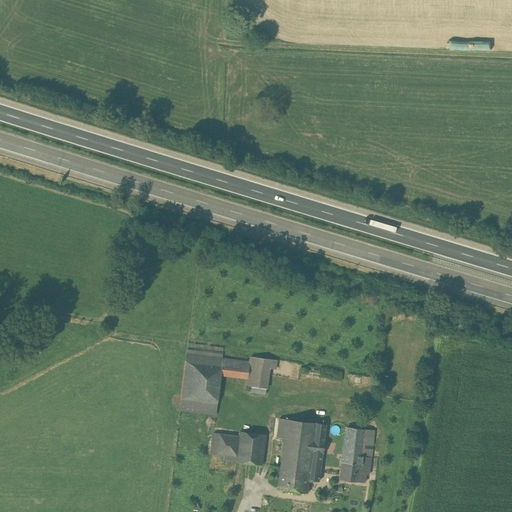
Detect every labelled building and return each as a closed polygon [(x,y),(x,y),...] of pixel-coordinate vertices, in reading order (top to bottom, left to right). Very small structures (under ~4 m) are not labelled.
[(225,358),(190,354),(183,409),(219,413),(224,373),(225,358)] [(268,387),(272,360),(250,357),(250,362),(248,376),(247,384),(268,387)] [(250,362),(225,358),(224,373),(248,376),(250,362)] [(276,438),(283,439),(283,436),(310,439),(306,468),(310,469),(310,463),(321,464),(326,424),(279,418),(276,438)] [(345,427),(340,462),(361,465),(362,456),(371,457),(374,430),(345,427)] [(264,464),(268,432),(243,429),(239,462),(264,464)] [(240,435),(214,430),(210,452),(236,456),(240,435)] [(283,436),(283,439),(277,487),(304,490),(305,481),(306,468),(310,439),(283,436)] [(361,465),(340,462),(338,479),(365,483),(366,474),(369,475),(371,457),(362,456),(361,465)] [(306,468),(305,481),(318,482),(321,464),(310,463),(310,469),(306,468)]
